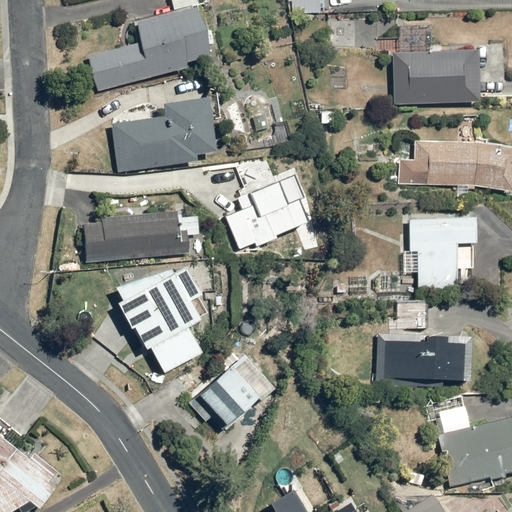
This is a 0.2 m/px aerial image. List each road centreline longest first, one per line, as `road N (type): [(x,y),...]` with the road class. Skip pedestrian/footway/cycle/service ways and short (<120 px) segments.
road 1 (residential): [(25,0),(32,162),(24,204),(0,254)]
road 2 (residential): [(0,328),(91,400),(165,511)]
